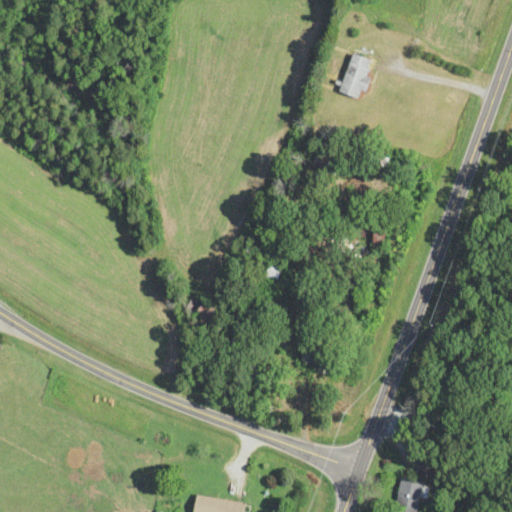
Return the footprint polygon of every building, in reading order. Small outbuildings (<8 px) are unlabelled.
[(374,55),(380,33),(368,29),(361,51),(374,55)] [(375,61),(353,54),(340,94),(362,100),(375,61)] [(278,281),(285,263),(272,258),(265,276),(278,281)] [(217,305),(188,293),(180,312),(209,324),(217,305)] [(328,352),(313,350),(311,372),(326,373),(328,352)] [(397,511),(404,511),(418,511),(423,483),(402,479),(397,511)] [(245,511),(247,504),(198,496),(195,511),(245,511)]
